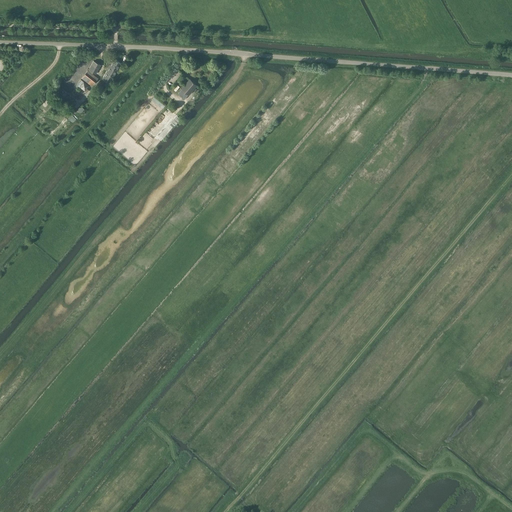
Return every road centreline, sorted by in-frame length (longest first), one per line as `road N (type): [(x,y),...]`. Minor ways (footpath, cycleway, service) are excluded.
road 1 (unclassified): [(511,75),(0,42)]
road 2 (track): [(225,511),(511,174)]
road 3 (track): [(245,53),(237,75),(0,354)]
road 4 (track): [(61,155),(81,136),(94,149),(0,263)]
road 5 (track): [(278,38),(116,28)]
